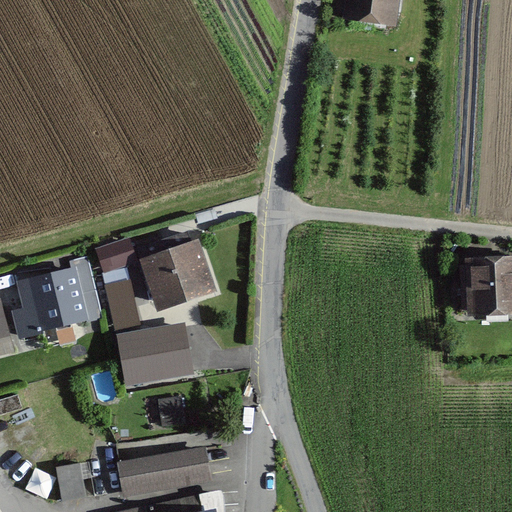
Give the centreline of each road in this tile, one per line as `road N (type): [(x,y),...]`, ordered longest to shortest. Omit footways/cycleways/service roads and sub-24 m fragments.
road 1 (unclassified): [(308,0),(276,208),(271,382),(317,511)]
road 2 (track): [(511,233),(276,208)]
